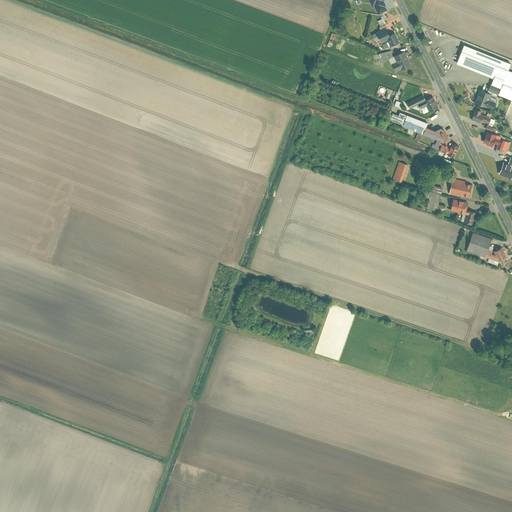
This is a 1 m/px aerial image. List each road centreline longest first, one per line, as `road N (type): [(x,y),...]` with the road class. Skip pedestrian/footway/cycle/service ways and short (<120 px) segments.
road 1 (track): [(511,354),(224,261)]
road 2 (tertiary): [(399,0),(511,231)]
